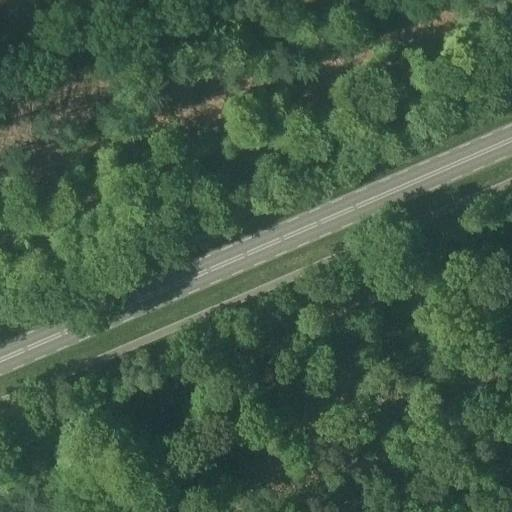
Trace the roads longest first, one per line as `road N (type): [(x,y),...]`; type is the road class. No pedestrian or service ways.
road 1 (primary): [(0,361),(511,140)]
road 2 (track): [(0,47),(122,32),(257,0)]
